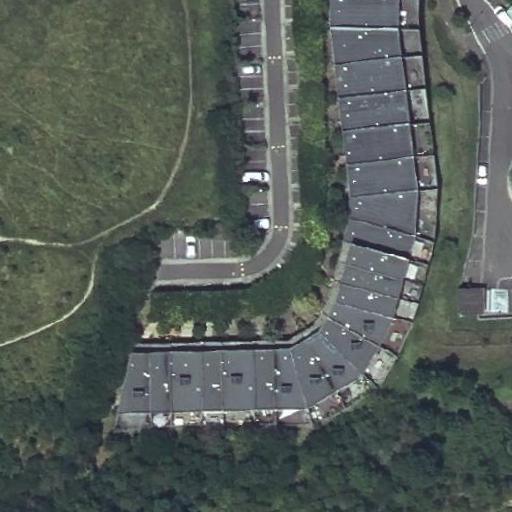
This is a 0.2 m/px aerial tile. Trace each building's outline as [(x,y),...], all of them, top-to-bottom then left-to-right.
[(399,27),(399,0),(331,0),(331,26),(399,27)] [(403,55),(399,27),(331,26),(335,63),(403,55)] [(407,89),(403,55),(335,63),(339,97),(407,89)] [(411,122),(407,89),(339,97),(343,130),(411,122)] [(415,154),(411,122),(343,130),(348,163),(415,154)] [(415,154),(348,163),(352,196),(419,188),(415,154)] [(419,188),(352,196),(351,216),(417,234),(419,188)] [(417,234),(351,216),(345,237),(353,240),(411,256),(417,234)] [(405,278),(411,256),(353,240),(348,263),(405,278)] [(405,278),(348,263),(343,282),(400,297),(405,278)] [(400,297),(343,282),(337,301),(395,316),(400,297)] [(485,289),(458,288),(457,314),(484,315),(485,289)] [(381,345),(395,316),(337,301),(329,316),(381,345)] [(381,345),(329,316),(321,330),(365,374),(381,345)] [(336,391),(365,374),(321,330),(307,338),(336,391)] [(336,391),(307,338),(291,347),(309,407),(336,391)] [(309,407),(291,347),(275,348),(277,408),(309,407)] [(257,408),(255,348),(223,349),(225,409),(257,408)] [(277,408),(275,348),(255,348),(257,408),(277,408)] [(225,409),(223,349),(203,350),(205,410),(225,409)] [(205,410),(203,350),(170,351),(172,411),(205,410)] [(153,411),(151,351),(133,352),(119,412),(153,411)] [(172,411),(170,351),(151,351),(153,411),(172,411)]
